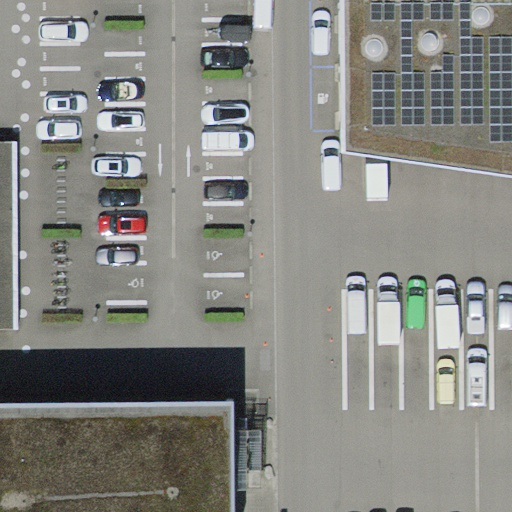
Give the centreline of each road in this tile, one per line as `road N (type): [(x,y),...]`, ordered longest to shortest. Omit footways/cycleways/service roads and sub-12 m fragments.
road 1 (unknown): [(168,0),(186,366)]
road 2 (unknown): [(315,217),(511,206)]
road 3 (unknown): [(317,481),(511,478)]
road 4 (unknown): [(186,366),(0,367)]
road 5 (unknown): [(316,365),(186,366)]
